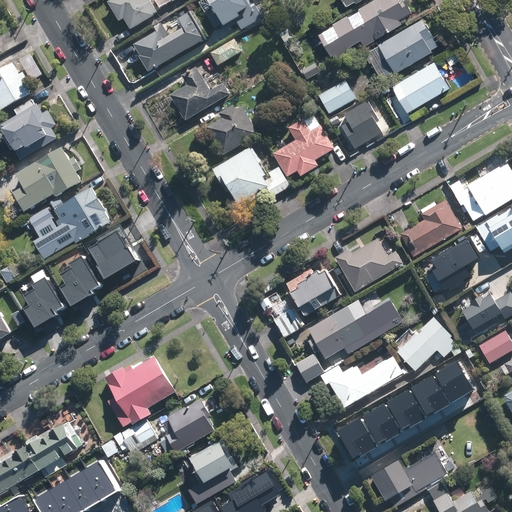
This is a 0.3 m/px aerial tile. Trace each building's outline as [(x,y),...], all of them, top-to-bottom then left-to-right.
[(144,0),(111,0),(105,4),(119,29),(151,11),(144,0)] [(245,0),(215,0),(208,4),(224,30),(236,22),(242,32),(263,19),(255,7),(252,9),(245,0)] [(403,0),(374,0),(356,12),(374,39),(398,23),(391,13),(406,4),(403,0)] [(353,19),(346,11),(321,32),(328,40),(353,19)] [(134,48),(148,74),(209,41),(193,12),(179,20),(185,31),(162,44),(157,35),(134,48)] [(423,17),(362,55),(371,70),(382,63),(389,74),(426,51),(420,40),(433,32),(423,17)] [(224,43),(204,57),(211,68),(231,54),(224,43)] [(44,76),(33,57),(23,63),(34,82),(44,76)] [(432,61),(376,95),(392,120),(447,86),(432,61)] [(12,64),(0,70),(0,111),(29,95),(12,64)] [(180,90),(164,99),(178,125),(226,99),(218,84),(204,92),(191,68),(173,78),(180,90)] [(345,80),(316,96),(326,114),(355,98),(345,80)] [(365,105),(334,124),(351,152),(382,132),(365,105)] [(219,115),(223,120),(207,130),(225,158),(258,136),(241,108),(237,111),(234,106),(219,115)] [(36,107),(0,128),(0,132),(14,155),(51,133),(36,107)] [(292,141),(272,153),(285,176),(327,151),(306,114),(284,127),(292,141)] [(56,151),(12,177),(21,191),(7,199),(16,216),(74,182),(56,151)] [(244,151),(212,172),(233,206),(253,194),(259,204),(284,188),(275,172),(263,180),(244,151)] [(511,165),(509,161),(469,184),(474,194),(464,200),(476,219),(487,212),(490,216),(511,202),(511,165)] [(91,189),(47,215),(67,247),(110,222),(91,189)] [(428,219),(403,233),(417,256),(465,228),(448,199),(425,213),(428,219)] [(511,209),(489,224),(506,250),(511,246),(511,209)] [(108,286),(142,265),(119,229),(85,250),(108,286)] [(354,246),(338,255),(358,291),(406,264),(398,250),(391,254),(381,237),(356,251),(354,246)] [(471,276),(465,267),(478,260),(467,241),(432,261),(438,270),(427,276),(438,296),(471,276)] [(73,307),(108,286),(85,250),(51,271),(73,307)] [(29,271),(22,259),(0,272),(8,285),(29,271)] [(343,295),(329,270),(321,275),(318,269),(298,280),(301,286),(293,291),(308,316),(343,295)] [(39,329),(73,307),(51,271),(17,292),(39,329)] [(471,304),(463,308),(474,328),(503,313),(507,319),(511,316),(511,291),(496,300),(492,293),(482,299),(479,293),(469,299),(471,304)] [(350,352),(406,319),(393,298),(370,311),(361,297),(311,326),(315,333),(310,337),(318,350),(323,347),(328,355),(329,357),(347,346),(350,352)] [(272,308),(277,317),(274,319),(285,338),(305,326),(295,307),(291,310),(286,300),(272,308)] [(462,342),(437,315),(400,350),(418,370),(440,349),(447,356),(462,342)] [(0,319),(0,341),(10,336),(0,319)] [(511,336),(507,329),(482,345),(491,362),(511,350),(511,336)] [(308,378),(326,368),(316,351),(298,361),(308,378)] [(362,364),(332,381),(345,405),(405,371),(395,354),(365,370),(362,364)] [(179,390),(160,356),(130,374),(127,367),(110,378),(120,397),(114,401),(128,425),(137,421),(139,424),(157,413),(153,405),(179,390)] [(453,382),(442,364),(416,380),(426,398),(453,382)] [(210,406),(205,397),(175,414),(176,417),(168,422),(171,428),(169,432),(180,451),(218,429),(206,408),(210,406)] [(369,447),(371,451),(361,458),(366,464),(375,458),(374,455),(397,440),(400,445),(435,424),(420,399),(393,416),(389,410),(368,423),(370,427),(357,436),(366,449),(369,447)] [(134,430),(141,443),(156,434),(149,421),(134,430)] [(0,495),(84,447),(70,424),(0,463),(0,495)] [(223,441),(194,457),(208,482),(236,465),(223,441)] [(421,448),(381,470),(396,496),(441,471),(431,454),(426,457),(421,448)] [(86,511),(123,491),(104,460),(38,499),(45,511),(86,511)] [(222,499),(228,511),(265,511),(270,510),(266,503),(285,493),(272,468),(244,483),(246,487),(222,499)] [(427,489),(440,511),(489,511),(492,511),(478,486),(458,498),(446,478),(427,489)] [(34,511),(24,494),(0,508),(0,511),(34,511)] [(220,511),(216,502),(195,511),(220,511)]
